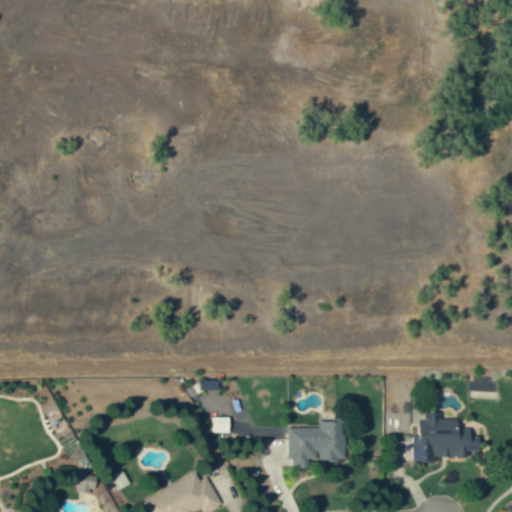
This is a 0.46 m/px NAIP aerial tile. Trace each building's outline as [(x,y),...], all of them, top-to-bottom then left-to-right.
[(429,456),(471,456),(471,429),(451,429),(451,414),(421,414),(421,422),(408,422),(408,462),(429,462),(429,456)] [(224,433),(224,420),(213,419),(212,432),(224,433)] [(283,428),(284,467),(305,467),(305,459),(338,459),(337,421),(314,421),(314,428),(283,428)] [(217,505),(202,476),(194,480),(190,473),(135,501),(135,511),(189,511),(204,511),(217,505)] [(88,493),(89,475),(70,474),(70,492),(88,493)]
